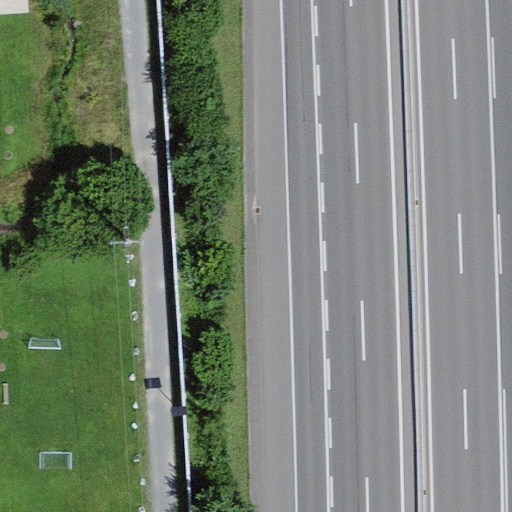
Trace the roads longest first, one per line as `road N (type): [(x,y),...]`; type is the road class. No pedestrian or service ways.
road 1 (motorway): [(350,0),(367,511)]
road 2 (track): [(136,102),(163,511)]
road 3 (motorway): [(464,390),(450,0)]
road 4 (motorway): [(482,511),(464,390)]
road 5 (motorway): [(467,511),(464,390)]
